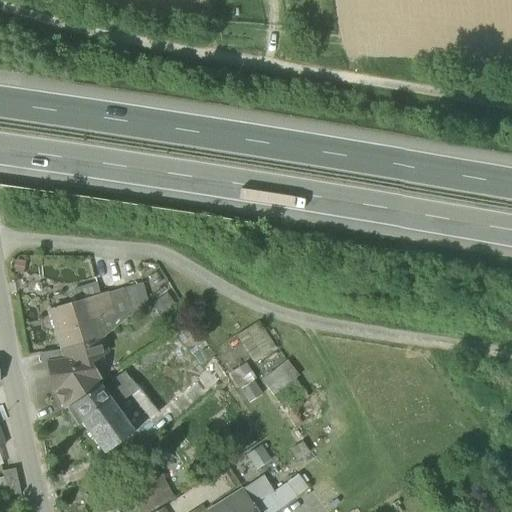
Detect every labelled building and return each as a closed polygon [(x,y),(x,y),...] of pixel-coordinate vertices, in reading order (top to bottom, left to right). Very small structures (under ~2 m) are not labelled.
[(141,284),(121,290),(129,317),(146,301),(141,284)] [(73,292),(76,304),(90,300),(99,297),(100,297),(96,285),(73,292)] [(97,319),(103,339),(129,317),(121,290),(100,297),(99,297),(105,316),(97,319)] [(166,294),(151,305),(161,319),(177,308),(166,294)] [(99,297),(90,300),(97,319),(105,316),(99,297)] [(103,339),(97,319),(90,300),(76,304),(50,312),(60,351),(85,344),(86,346),(98,341),(103,339)] [(237,336),(254,364),(276,351),(258,323),(237,336)] [(104,364),(98,341),(86,346),(85,344),(60,351),(64,362),(49,365),(53,390),(65,409),(102,384),(93,371),(104,364)] [(40,366),(49,365),(64,362),(60,351),(39,355),(40,366)] [(260,381),(283,413),(307,397),(295,380),(298,378),(287,362),(260,381)] [(226,376),(237,392),(240,390),(253,381),(255,380),(245,364),(226,376)] [(102,391),(112,405),(135,388),(128,379),(129,378),(125,373),(101,389),(102,391)] [(263,395),(253,381),(240,390),(249,404),(263,395)] [(82,425),(104,455),(134,435),(112,405),(102,391),(101,389),(100,388),(66,410),(78,427),(82,425)] [(302,442),(289,451),(296,462),(309,454),(302,442)] [(271,461),(261,446),(246,456),(256,471),(271,461)] [(2,473),(7,498),(20,495),(14,470),(2,473)] [(296,476),(286,484),(296,497),(306,489),(296,476)] [(154,507),(156,510),(171,500),(170,497),(159,478),(143,488),(147,496),(148,496),(154,507)] [(264,478),(243,492),(252,507),(273,494),(273,493),(264,478)] [(275,511),(279,510),(296,497),(286,484),(273,493),(273,494),(252,507),(255,511),(275,511)] [(132,494),(137,502),(147,496),(143,488),(132,494)] [(255,511),(252,507),(243,492),(242,491),(209,511),(255,511)] [(137,502),(142,511),(146,511),(154,507),(148,496),(147,496),(137,502)]
